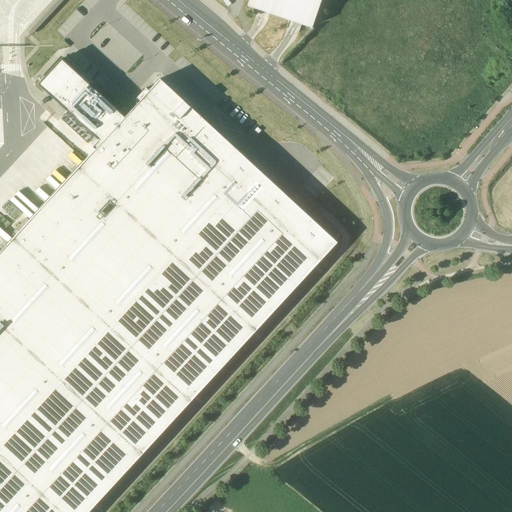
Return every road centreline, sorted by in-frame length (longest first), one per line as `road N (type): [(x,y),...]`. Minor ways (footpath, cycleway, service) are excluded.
road 1 (secondary): [(167,511),(332,330)]
road 2 (unclassified): [(334,131),(171,0)]
road 3 (unclassified): [(362,159),(389,227),(380,257),(332,330)]
road 4 (track): [(232,441),(259,462),(274,463),(385,402)]
road 5 (secondary): [(332,330),(364,311),(430,244)]
road 6 (secondary): [(409,230),(332,330)]
